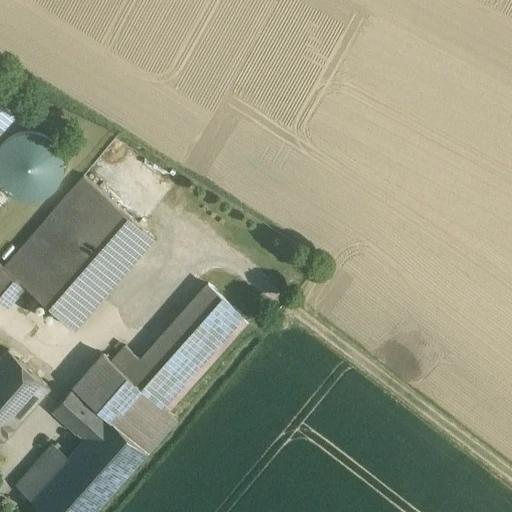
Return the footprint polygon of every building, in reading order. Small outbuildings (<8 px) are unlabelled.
[(2,129),(0,131),(0,262),(3,266),(4,266),(84,174),(16,114),(2,129)] [(154,237),(84,174),(4,266),(17,278),(25,285),(74,328),(154,237)] [(3,266),(0,269),(0,297),(17,278),(4,266),(3,266)] [(17,278),(0,297),(0,301),(6,307),(25,285),(17,278)] [(134,352),(120,368),(167,410),(247,319),(201,278),(134,352)] [(126,344),(111,360),(120,368),(134,352),(126,344)] [(0,356),(0,441),(50,385),(8,348),(0,356)] [(103,352),(89,368),(73,385),(105,414),(147,451),(148,451),(177,418),(167,410),(120,368),(111,360),(103,352)] [(105,414),(73,385),(52,409),(70,425),(84,438),(105,414)] [(50,475),(31,498),(36,503),(47,511),(92,511),(147,451),(105,414),(84,438),(67,457),(50,475)] [(52,443),(35,462),(50,475),(67,457),(52,443)] [(35,462),(16,484),(31,498),(50,475),(35,462)] [(47,511),(36,503),(27,511),(47,511)]
